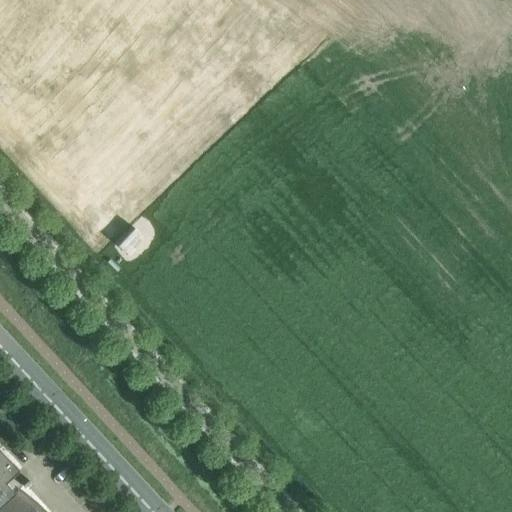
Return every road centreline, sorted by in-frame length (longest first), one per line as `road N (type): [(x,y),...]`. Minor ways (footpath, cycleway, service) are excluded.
road 1 (unclassified): [(295,511),(0,189)]
road 2 (unclassified): [(0,349),(146,511)]
